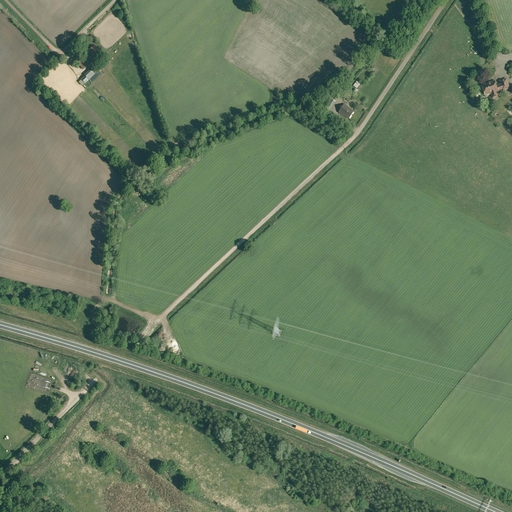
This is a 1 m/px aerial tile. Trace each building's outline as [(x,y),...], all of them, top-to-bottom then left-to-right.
[(88,51),(89,52),(86,54),(90,58),(92,56),(93,58),(100,52),(94,46),(88,51)] [(87,56),(83,59),(81,57),(82,56),(80,53),(79,54),(77,53),(72,57),(83,70),(88,65),(92,61),(87,56)] [(79,81),(84,86),(97,73),(93,69),(79,81)] [(339,70),(329,78),(335,85),(345,76),(339,70)] [(496,86),(494,81),(487,83),(488,84),(483,86),(486,95),(491,93),(492,99),(498,97),(497,91),(502,90),(503,91),(509,89),(506,79),(500,81),(501,85),(496,86)] [(328,112),(335,102),(330,98),(323,109),(328,112)] [(349,119),(354,111),(344,104),(339,113),(349,119)]
